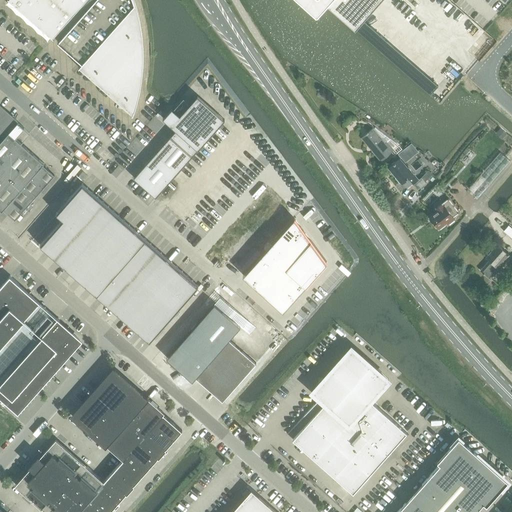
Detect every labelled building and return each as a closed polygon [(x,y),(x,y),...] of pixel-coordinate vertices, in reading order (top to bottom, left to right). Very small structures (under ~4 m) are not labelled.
[(10,0),(53,38),(54,38),(53,37),(85,0),(10,0)] [(135,111),(134,110),(139,96),(141,81),(143,66),(143,51),(143,41),(142,31),(135,2),(134,0),(95,0),(59,42),(58,41),(58,42),(82,63),(79,67),(79,68),(80,67),(132,114),(132,115),(133,115),(135,111)] [(303,0),(304,1),(312,8),(315,10),(317,12),(320,12),(323,11),(325,9),(326,6),(326,3),(355,28),(379,0),(303,0)] [(363,19),(356,28),(402,66),(406,61),(411,66),(406,71),(431,93),(439,83),(363,19)] [(133,177),(155,197),(224,119),(197,95),(187,106),(181,101),(173,109),(171,107),(162,118),(176,129),(133,177)] [(0,142),(18,122),(0,106),(0,142)] [(24,128),(18,122),(0,142),(0,166),(21,143),(16,138),(24,128)] [(372,129),(362,137),(381,160),(391,151),(393,150),(399,145),(375,127),(372,129)] [(500,128),(496,132),(503,137),(506,133),(500,128)] [(496,132),(490,139),(497,145),(502,138),(496,132)] [(32,153),(21,143),(0,166),(0,167),(11,177),(32,153)] [(510,160),(500,151),(467,189),(477,198),(510,160)] [(44,163),(32,153),(11,177),(22,187),(31,177),(44,163)] [(407,188),(413,183),(418,179),(408,167),(407,168),(399,158),(389,166),(397,176),(395,177),(399,182),(401,181),(407,188)] [(44,163),(31,177),(44,187),(55,175),(43,165),(44,163)] [(0,189),(11,177),(0,167),(0,189)] [(431,174),(427,170),(420,178),(425,182),(428,178),(431,175),(431,174)] [(82,171),(78,176),(82,180),(86,174),(82,171)] [(0,209),(1,211),(13,197),(22,187),(11,177),(0,189),(0,209)] [(35,198),(44,187),(31,177),(22,187),(35,198)] [(62,218),(39,243),(97,294),(119,314),(120,315),(127,321),(127,322),(128,322),(129,323),(129,324),(130,324),(137,330),(138,331),(140,332),(140,333),(141,333),(148,339),(147,339),(148,340),(149,340),(198,285),(146,239),(82,182),(55,213),(62,218)] [(25,208),(35,198),(22,187),(13,197),(25,208)] [(15,220),(25,208),(13,197),(1,211),(3,210),(15,220)] [(459,212),(448,198),(435,208),(438,211),(430,217),(434,222),(433,224),(436,228),(438,227),(438,229),(446,223),(447,224),(455,218),(453,217),(459,212)] [(294,217),(243,274),(283,310),(326,261),(294,217)] [(491,279),(510,257),(496,245),(486,257),(489,260),(480,270),(491,279)] [(10,275),(0,285),(0,345),(39,302),(19,284),(10,275)] [(57,318),(0,382),(0,395),(8,403),(9,401),(19,410),(28,399),(28,396),(30,393),(32,395),(41,385),(40,382),(42,379),(44,381),(53,371),(53,368),(55,365),(57,367),(66,357),(65,354),(67,351),(69,353),(78,344),(77,340),(79,338),(72,331),(70,333),(67,331),(68,328),(57,318)] [(193,334),(192,335),(193,335),(205,346),(201,351),(210,358),(194,376),(222,401),(256,362),(212,324),(209,328),(203,323),(198,328),(193,334)] [(313,391),(325,402),(292,439),(353,492),(406,432),(369,399),(387,379),(351,347),(325,377),(319,376),(318,383),(320,383),(313,391)] [(38,453),(28,465),(31,467),(16,484),(28,494),(27,495),(46,511),(5,511),(0,507),(0,511),(108,511),(182,430),(163,413),(147,400),(149,398),(147,396),(147,397),(115,369),(73,416),(106,446),(107,448),(108,446),(123,459),(104,480),(87,465),(86,466),(56,439),(41,456),(38,453)] [(474,511),(502,480),(459,441),(396,511),(474,511)] [(262,511),(245,496),(230,511),(262,511)]
